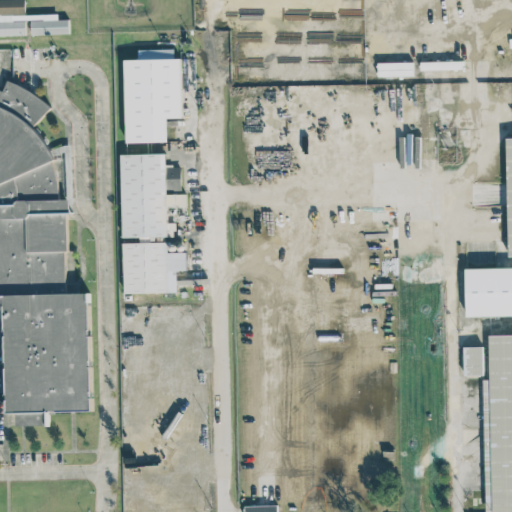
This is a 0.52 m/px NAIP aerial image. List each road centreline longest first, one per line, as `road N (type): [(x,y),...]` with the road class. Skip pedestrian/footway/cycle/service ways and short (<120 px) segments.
road 1 (residential): [(459,511),(451,173)]
road 2 (residential): [(388,49),(395,227),(452,227)]
road 3 (residential): [(392,169),(451,173),(491,164),(511,114),(510,67)]
